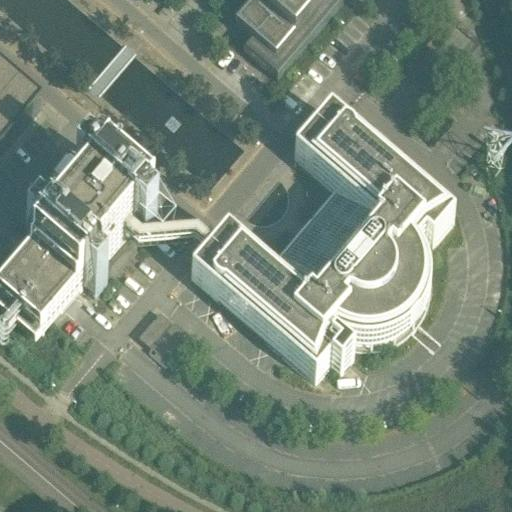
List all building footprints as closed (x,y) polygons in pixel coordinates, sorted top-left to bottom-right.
[(343,7),(334,0),(243,0),(253,8),(234,30),(251,45),(243,55),(276,84),(343,7)] [(0,158),(41,111),(0,75),(0,158)] [(296,163),(334,196),(341,202),(314,234),(308,241),(302,249),(274,281),(228,241),(227,240),(194,277),(191,282),(286,364),(289,366),(315,388),(337,362),(329,356),(331,354),(339,360),(330,371),(338,378),(351,363),(335,349),(336,347),(339,349),(343,350),(348,352),(352,353),(356,354),(361,354),(365,355),(370,354),(374,354),(379,353),(383,352),(387,351),(392,349),(396,347),(400,345),(403,342),(407,340),(411,336),(410,335),(416,328),(417,329),(418,328),(420,324),(422,320),(424,316),(426,312),(427,307),(428,303),(429,298),(429,294),(429,289),(429,285),(429,280),(428,276),(426,272),(425,267),(423,263),(421,259),(419,255),(417,253),(424,245),(432,251),(454,226),(418,195),(330,119),(326,124),(324,123),(296,155),(298,157),(294,161),(296,163)] [(126,192),(104,173),(98,180),(87,170),(86,170),(74,184),(37,227),(25,242),(37,252),(34,255),(32,257),(30,259),(19,272),(6,287),(4,290),(3,291),(0,294),(0,316),(12,327),(16,330),(35,347),(49,330),(50,329),(52,326),(65,312),(76,298),(78,297),(79,295),(82,291),(93,301),(94,301),(107,287),(144,244),(156,229),(155,229),(155,228),(144,219),(150,213),(138,202),(140,200),(142,198),(136,193),(131,188),(129,190),(128,191),(128,190),(126,192)] [(138,344),(150,354),(172,329),(160,318),(138,344)] [(148,356),(166,371),(179,356),(191,342),(174,327),(148,356)]
